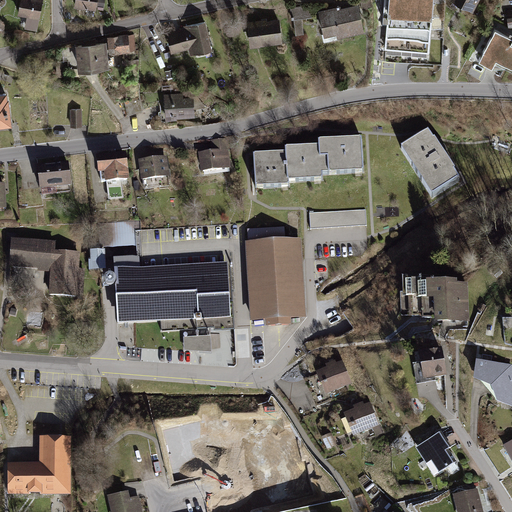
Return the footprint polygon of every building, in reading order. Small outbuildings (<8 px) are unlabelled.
[(20,0),(17,16),(27,17),(24,29),(37,31),(42,0),(20,0)] [(75,0),(74,7),(95,11),(97,0),(75,0)] [(370,0),(365,0),(361,1),(363,9),(372,7),(370,0)] [(388,0),(387,16),(382,16),(382,21),(387,22),(385,49),(429,53),(433,0),(388,0)] [(479,0),(452,0),(461,5),(473,11),(479,0)] [(341,6),(319,11),(325,37),(337,34),(338,38),(365,32),(359,5),(341,9),(341,6)] [(316,6),(291,8),(292,20),(294,19),(302,19),(317,17),(316,6)] [(281,19),(248,22),(251,47),(284,43),(281,19)] [(302,19),(294,19),(296,36),(304,35),(302,19)] [(184,29),(167,33),(171,53),(189,50),(190,55),(212,51),(206,21),(184,26),(184,29)] [(511,40),(495,31),(478,62),(491,69),(495,61),(511,69),(511,40)] [(134,34),(107,37),(109,55),(136,52),(134,34)] [(105,42),(75,46),(78,73),(108,70),(105,42)] [(64,63),(57,63),(56,78),(64,78),(64,63)] [(21,64),(19,71),(32,75),(34,67),(21,64)] [(139,64),(122,66),(123,78),(138,78),(139,64)] [(173,70),(165,71),(167,78),(174,76),(173,70)] [(0,126),(12,125),(7,93),(0,94),(0,126)] [(183,93),(164,94),(166,121),(177,120),(177,119),(195,118),(195,109),(194,97),(184,97),(183,93)] [(197,96),(194,97),(195,109),(204,108),(204,104),(197,96)] [(139,98),(132,100),(136,114),(143,112),(139,98)] [(136,114),(132,100),(125,102),(128,116),(136,114)] [(82,109),(70,110),(72,127),(84,126),(82,109)] [(431,133),(403,150),(434,201),(462,184),(431,133)] [(361,136),(318,139),(318,144),(319,155),(327,154),(328,171),(363,169),(361,136)] [(212,152),(199,154),(202,175),(232,171),(227,139),(211,141),(212,152)] [(318,144),(283,146),(284,151),(286,179),(321,177),(321,172),(328,171),(327,154),(319,155),(318,144)] [(284,151),(252,153),(254,185),(286,183),(286,179),(284,151)] [(127,154),(95,158),(97,178),(104,177),(105,186),(107,187),(109,201),(124,199),(122,184),(131,183),(127,154)] [(167,159),(139,162),(142,183),(170,179),(167,159)] [(69,164),(37,167),(40,191),(71,187),(69,164)] [(366,209),(310,213),(311,228),(367,225),(366,209)] [(249,245),(247,245),(253,323),(266,322),(267,330),(291,328),(291,321),(304,320),(298,242),(287,243),(286,228),(248,231),(249,245)] [(55,243),(12,241),(11,266),(52,269),(50,295),(81,297),(83,270),(78,270),(78,254),(54,252),(55,243)] [(105,253),(90,254),(91,263),(88,263),(89,274),(106,273),(105,253)] [(114,261),(115,273),(140,272),(139,259),(114,261)] [(140,272),(115,273),(119,329),(161,326),(162,333),(232,329),(228,266),(140,272)] [(427,276),(403,277),(403,293),(400,293),(401,316),(421,315),(421,319),(429,319),(433,319),(433,323),(448,323),(470,322),(469,282),(456,282),(456,280),(428,281),(427,276)] [(114,283),(113,281),(111,280),(109,279),(107,279),(105,280),(104,281),(103,283),(102,285),(103,287),(103,289),(105,290),(107,291),(109,292),(111,291),(113,290),(114,289),(115,287),(115,285),(114,283)] [(377,289),(342,313),(355,331),(390,308),(377,289)] [(118,347),(138,346),(137,331),(118,332),(118,347)] [(211,337),(184,339),(185,352),(212,354),(211,337)] [(441,347),(418,352),(420,362),(412,364),(416,385),(435,381),(434,377),(447,375),(441,347)] [(482,361),(476,360),(474,378),(492,385),(497,400),(511,405),(511,365),(491,362),(492,357),(483,355),(482,359),(482,361)] [(326,368),(316,372),(317,375),(325,394),(351,383),(342,361),(336,363),(335,360),(325,365),(326,368)] [(325,394),(317,375),(306,379),(316,407),(328,402),(325,394)] [(354,409),(343,413),(353,436),(380,425),(370,402),(364,405),(362,402),(352,406),(354,409)] [(332,433),(321,437),(328,450),(338,446),(332,433)] [(439,433),(417,448),(435,475),(453,463),(445,451),(449,448),(439,433)] [(39,464),(8,464),(8,495),(71,494),(70,436),(39,436),(39,464)] [(214,436),(164,447),(171,474),(220,463),(214,436)] [(495,444),(485,451),(500,474),(511,467),(495,444)] [(271,511),(297,507),(286,455),(257,461),(268,511),(271,511)] [(218,460),(220,471),(235,469),(234,458),(218,460)] [(483,511),(478,489),(453,495),(456,511),(483,511)] [(129,491),(108,496),(111,511),(142,511),(139,496),(130,498),(129,491)]
